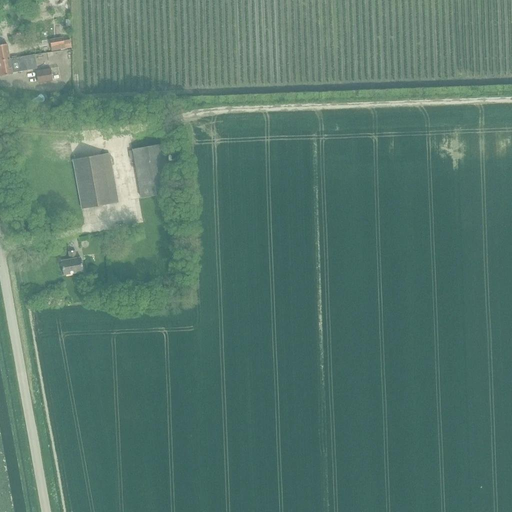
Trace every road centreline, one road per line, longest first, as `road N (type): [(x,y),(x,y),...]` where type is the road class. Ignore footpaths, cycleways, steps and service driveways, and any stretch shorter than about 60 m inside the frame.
road 1 (track): [(177,116),(511,98)]
road 2 (unclassified): [(42,511),(0,250)]
